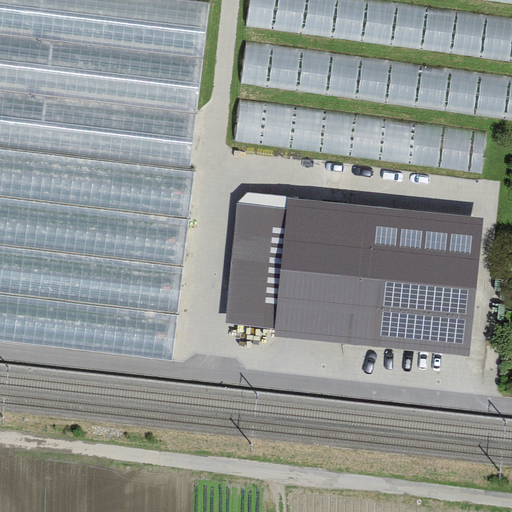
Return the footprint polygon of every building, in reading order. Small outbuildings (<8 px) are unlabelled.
[(178,349),(209,0),(0,0),(0,331),(30,334),(32,310),(43,311),(44,301),(0,297),(0,286),(65,293),(62,317),(87,319),(111,321),(110,327),(131,328),(129,345),(178,349)] [(511,18),(341,0),(251,0),(248,33),(511,61),(511,18)] [(511,121),(511,78),(249,44),(243,85),(511,121)] [(242,102),(237,144),(484,173),(489,132),(242,102)] [(286,209),(287,199),(287,197),(246,193),(237,201),(237,204),(286,209)] [(274,337),(468,357),(482,218),(287,199),(286,209),(237,204),(224,324),(274,331),(274,337)]
